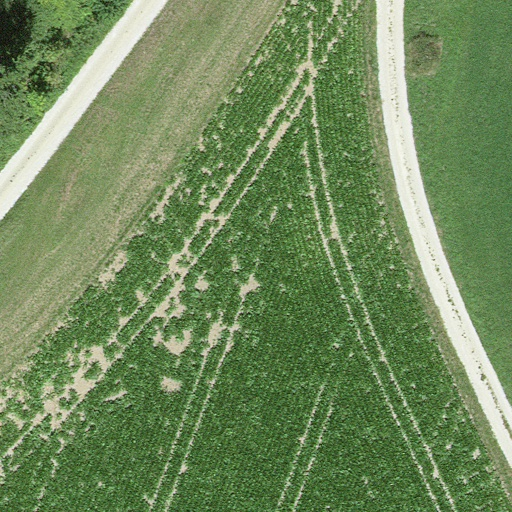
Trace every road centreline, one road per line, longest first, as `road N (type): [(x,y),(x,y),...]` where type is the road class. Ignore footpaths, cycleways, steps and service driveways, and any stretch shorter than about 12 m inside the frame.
road 1 (track): [(511,432),(426,236),(395,0)]
road 2 (track): [(159,0),(0,208)]
